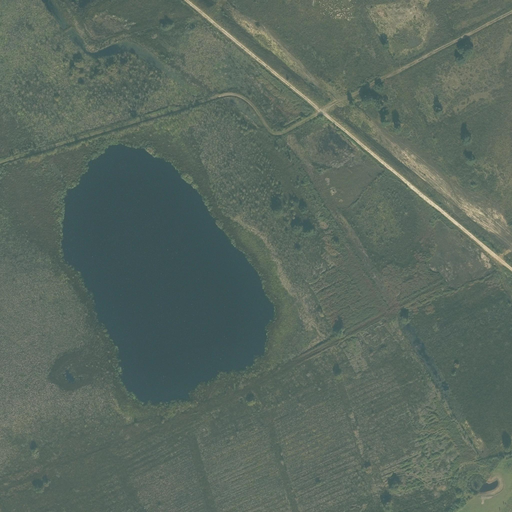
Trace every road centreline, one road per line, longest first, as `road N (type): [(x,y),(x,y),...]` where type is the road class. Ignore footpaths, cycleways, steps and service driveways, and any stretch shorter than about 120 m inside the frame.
road 1 (track): [(0,161),(226,94),(251,104),(277,133),(320,111)]
road 2 (track): [(320,111),(511,269)]
road 3 (track): [(320,111),(511,10)]
road 4 (track): [(185,0),(320,111)]
